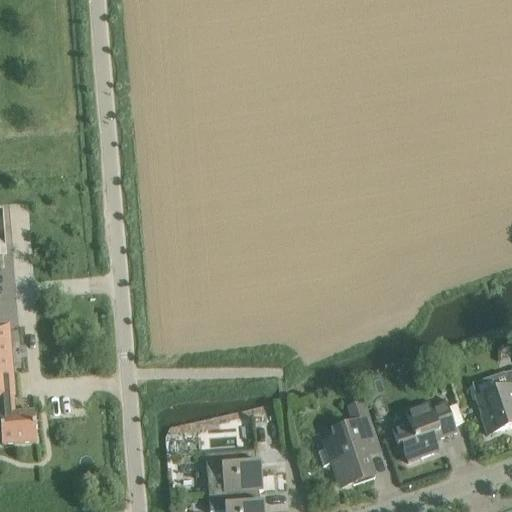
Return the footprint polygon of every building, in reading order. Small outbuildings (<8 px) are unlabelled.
[(8,327),(0,327),(0,412),(0,416),(0,422),(2,446),(36,443),(34,413),(14,415),(13,399),(14,399),(8,327)] [(511,372),(503,376),(508,389),(476,400),(482,418),(480,419),(486,437),(511,428),(511,372)] [(324,451),(318,453),(323,468),(333,465),(340,488),(372,477),(367,462),(379,458),(375,446),(365,418),(360,404),(348,408),(353,422),(353,424),(331,432),(333,440),(322,444),(324,451)] [(438,453),(434,440),(439,438),(440,440),(456,434),(446,405),(431,410),(429,405),(404,414),(408,425),(391,431),(398,449),(401,447),(407,464),(438,453)] [(208,497),(263,492),(261,465),(256,466),(255,452),(205,456),(206,475),(210,475),(211,496),(208,496),(208,497)] [(263,492),(208,497),(209,511),(264,511),(264,505),(259,505),(258,493),(263,493),(263,492)]
